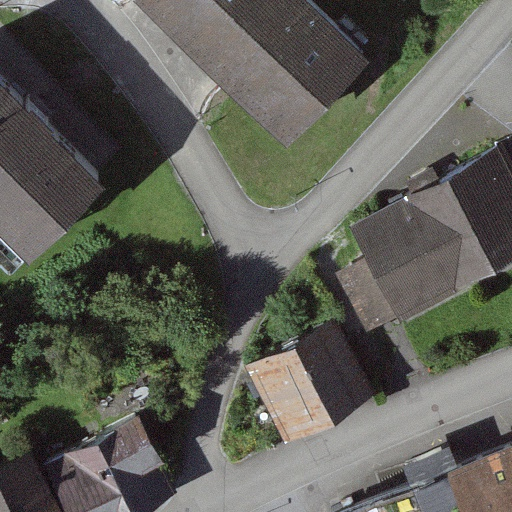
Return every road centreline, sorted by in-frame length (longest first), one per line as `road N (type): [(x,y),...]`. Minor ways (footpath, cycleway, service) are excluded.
road 1 (residential): [(256,263),(388,143),(511,2)]
road 2 (residential): [(31,0),(165,125),(256,263)]
road 3 (residential): [(511,382),(242,511)]
road 4 (residential): [(256,263),(225,337),(201,450),(210,511)]
